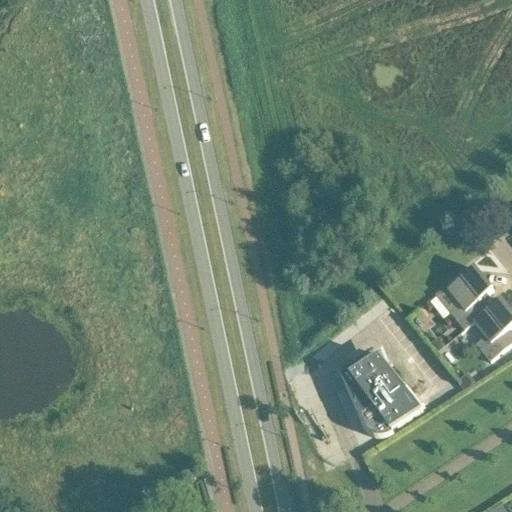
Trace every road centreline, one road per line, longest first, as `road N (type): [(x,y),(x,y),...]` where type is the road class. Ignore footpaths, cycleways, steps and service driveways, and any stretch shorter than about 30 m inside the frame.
road 1 (secondary): [(286,511),(173,0)]
road 2 (secondary): [(145,0),(257,511)]
road 3 (residential): [(375,511),(320,377),(381,333),(431,395)]
